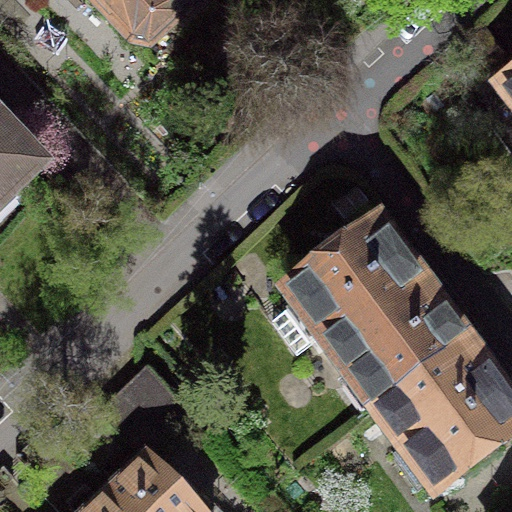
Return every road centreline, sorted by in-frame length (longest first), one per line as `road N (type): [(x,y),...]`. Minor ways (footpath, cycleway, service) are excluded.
road 1 (residential): [(0,436),(340,111)]
road 2 (residential): [(340,111),(511,344)]
road 3 (residential): [(340,111),(460,0)]
